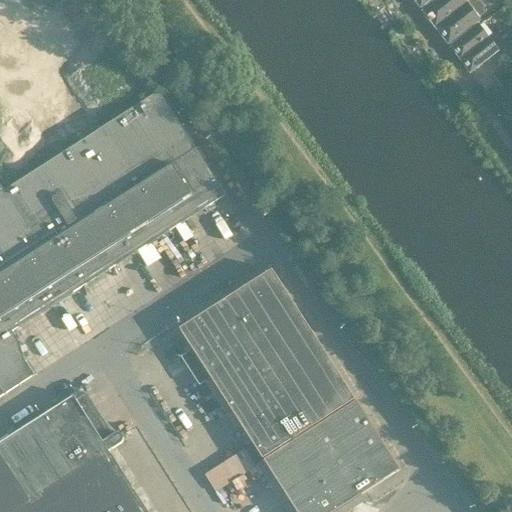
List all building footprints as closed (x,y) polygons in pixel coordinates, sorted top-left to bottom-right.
[(436,0),(422,11),(436,28),(468,4),(464,0),(436,0)] [(468,4),(436,28),(448,44),(480,20),(468,4)] [(450,47),(460,61),(489,39),(479,25),(450,47)] [(470,73),(498,51),(505,46),(496,34),(489,39),(460,61),(470,73)] [(2,190),(0,186),(0,388),(4,395),(34,376),(24,361),(19,343),(12,332),(214,203),(210,196),(220,189),(199,156),(158,91),(2,190)] [(354,400),(271,271),(179,330),(189,346),(183,350),(186,354),(181,358),(199,387),(205,383),(235,431),(241,427),(262,459),(354,400)] [(147,511),(108,451),(121,443),(122,442),(122,440),(122,439),(122,438),(122,437),(121,435),(120,435),(119,434),(117,433),(116,433),(115,433),(114,434),(106,421),(104,422),(101,417),(91,424),(73,396),(0,443),(0,511),(147,511)] [(263,461),(295,511),(334,511),(338,510),(339,511),(348,511),(354,499),(399,470),(355,402),(263,461)] [(245,454),(207,470),(213,486),(252,470),(245,454)]
